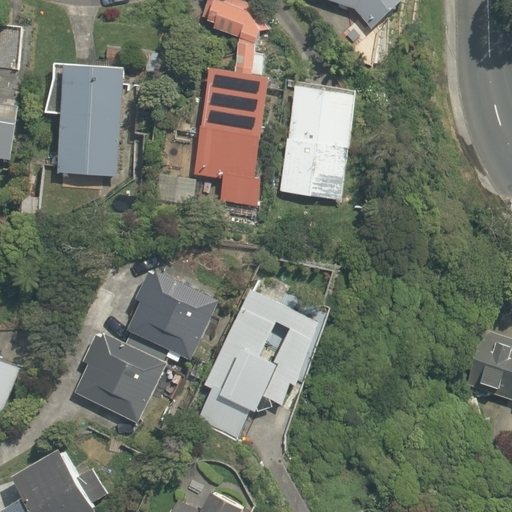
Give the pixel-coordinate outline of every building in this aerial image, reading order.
[(257,65),(258,25),(264,16),(242,0),(195,0),(192,5),(227,31),(226,61),(206,58),(195,149),(159,145),(154,189),(255,201),(271,67),(257,65)] [(345,0),(390,16),(395,0),(345,0)] [(0,67),(18,69),(21,23),(0,21),(0,67)] [(120,59),(65,55),(56,165),(111,169),(120,59)] [(0,80),(2,69),(0,69),(0,154),(6,156),(15,103),(0,100),(0,80)] [(353,83),(293,76),(279,191),(340,198),(353,83)] [(185,353),(214,296),(149,263),(120,320),(185,353)] [(258,392),(283,403),(321,317),(247,284),(204,380),(253,402),(258,392)] [(480,357),(476,377),(511,388),(511,329),(481,320),(471,354),(480,357)] [(134,421),(165,359),(102,327),(71,389),(134,421)] [(0,404),(20,362),(0,352),(0,404)] [(228,455),(247,407),(204,390),(185,438),(228,455)] [(0,441),(13,435),(0,408),(0,441)] [(0,511),(89,511),(97,507),(59,444),(10,473),(22,493),(0,506),(0,511)] [(178,495),(169,511),(233,511),(240,499),(208,482),(196,504),(178,495)]
